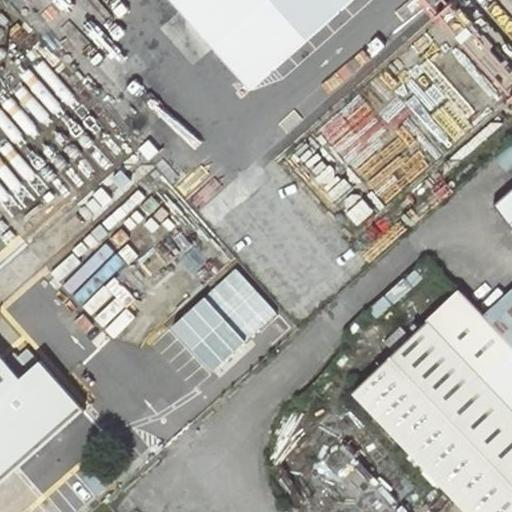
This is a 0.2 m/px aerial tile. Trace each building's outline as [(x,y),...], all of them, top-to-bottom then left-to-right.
[(165,0),(241,86),(344,0),(165,0)] [(511,188),(492,206),(511,228),(511,188)] [(425,256),(415,266),(427,278),(438,268),(425,256)] [(258,260),(243,273),(289,324),(304,311),(258,260)] [(412,267),(397,281),(408,292),(422,279),(412,267)] [(511,343),(487,318),(460,289),(427,322),(511,410),(511,343)] [(511,294),(487,318),(511,343),(511,294)] [(511,511),(511,410),(427,322),(354,393),(468,511),(511,511)] [(14,354),(29,370),(37,363),(22,346),(14,354)] [(0,352),(0,483),(84,408),(40,359),(37,363),(29,370),(21,377),(0,352)]
